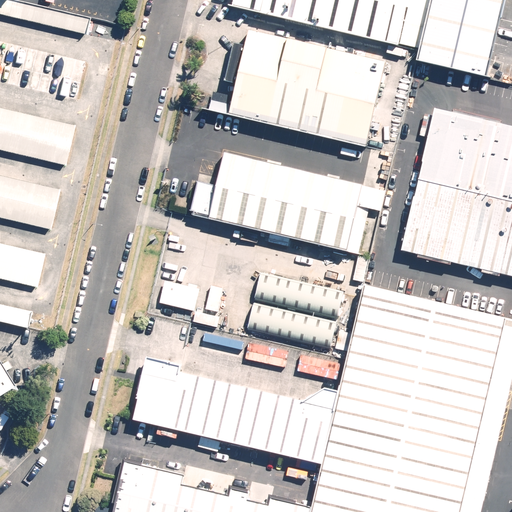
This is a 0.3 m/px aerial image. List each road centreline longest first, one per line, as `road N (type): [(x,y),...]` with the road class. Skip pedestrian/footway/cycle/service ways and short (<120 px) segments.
road 1 (unclassified): [(46,511),(170,0)]
road 2 (unknown): [(0,279),(30,284),(42,267),(64,179)]
